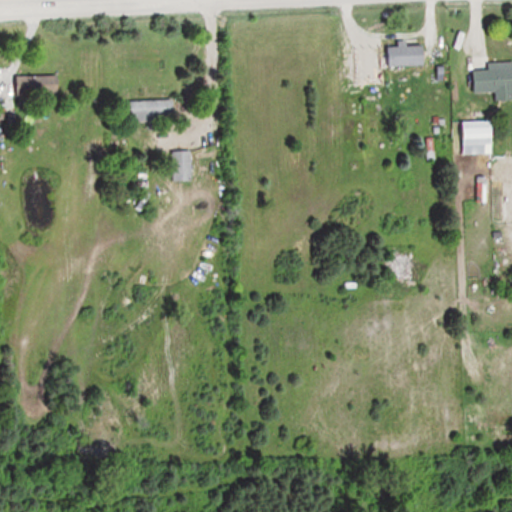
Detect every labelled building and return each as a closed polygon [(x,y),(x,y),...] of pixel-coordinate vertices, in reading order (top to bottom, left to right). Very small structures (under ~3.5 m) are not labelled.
[(425,42),(399,43),(399,45),(386,46),(387,66),(426,65),(425,42)] [(511,99),(511,60),(489,61),(489,72),(474,72),(474,92),(497,91),(497,100),(511,99)] [(16,76),(16,97),(59,97),(59,76),(16,76)] [(131,101),(131,124),(176,124),(176,100),(131,101)] [(465,144),(494,144),(494,121),(465,121),(465,144)] [(192,151),(172,151),(173,181),(193,181),(192,151)]
